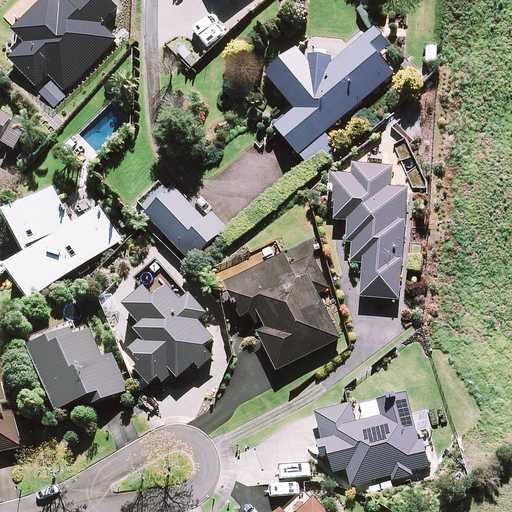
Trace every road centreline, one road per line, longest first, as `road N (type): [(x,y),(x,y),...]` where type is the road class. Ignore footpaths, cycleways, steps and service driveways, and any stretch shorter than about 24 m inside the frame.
road 1 (residential): [(76,505),(152,505),(186,500),(208,486),(209,459),(197,443),(174,435),(105,474)]
road 2 (residential): [(158,137),(151,0)]
